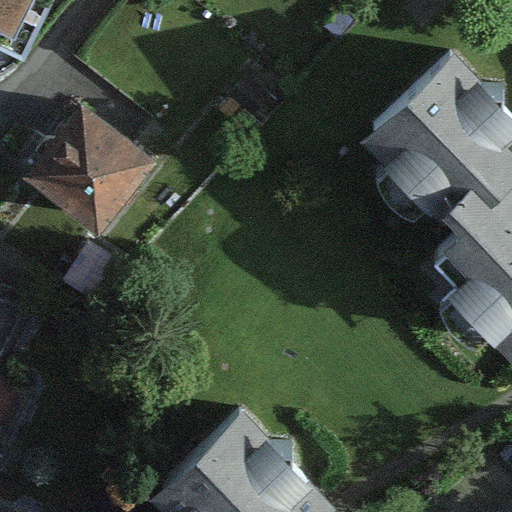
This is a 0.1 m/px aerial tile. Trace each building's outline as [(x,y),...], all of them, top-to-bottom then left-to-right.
[(0,0),(0,32),(23,44),(44,0),(0,0)] [(511,105),(452,43),(358,133),(451,231),(421,260),(511,354),(511,105)] [(92,226),(154,155),(82,93),(20,164),(92,226)] [(0,355),(26,306),(0,292),(0,355)] [(316,511),(335,495),(240,396),(145,486),(170,511),(316,511)]
